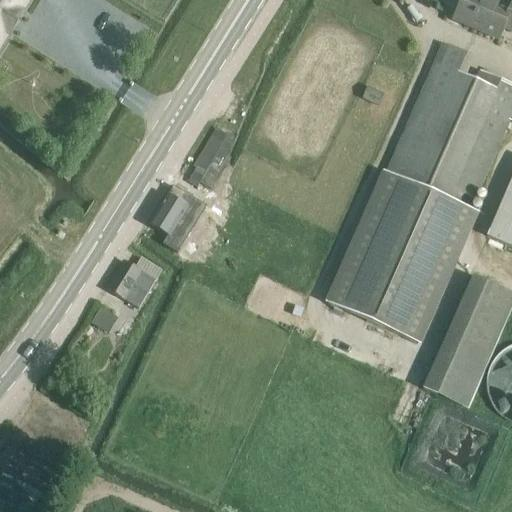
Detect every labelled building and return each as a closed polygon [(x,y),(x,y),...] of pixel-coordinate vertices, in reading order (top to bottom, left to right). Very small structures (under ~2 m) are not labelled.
[(0,0),(0,50),(8,37),(11,38),(27,12),(25,11),(31,0),(0,0)] [(471,27),(489,35),(499,39),(504,27),(511,30),(511,5),(510,9),(488,0),(462,0),(456,15),(473,22),(471,27)] [(396,19),(381,13),(376,26),(390,32),(396,19)] [(131,39),(127,45),(135,51),(140,44),(131,39)] [(386,173),(370,210),(328,305),(418,345),(476,213),(470,210),(511,113),(511,85),(480,71),(476,82),(458,74),(466,54),(444,44),(387,173),(386,173)] [(368,86),(362,99),(378,107),(385,94),(368,86)] [(188,183),(196,188),(199,184),(210,189),(233,139),(217,129),(193,167),(196,169),(188,183)] [(511,178),(485,237),(509,248),(511,242),(511,178)] [(151,225),(168,236),(169,237),(193,200),(174,188),(151,225)] [(106,290),(123,301),(138,310),(155,282),(124,262),(106,290)] [(452,316),(437,363),(479,384),(511,311),(511,293),(470,275),(452,316)] [(101,309),(92,323),(108,333),(117,319),(101,309)] [(0,459),(0,511),(29,511),(42,493),(52,476),(7,448),(0,459)]
